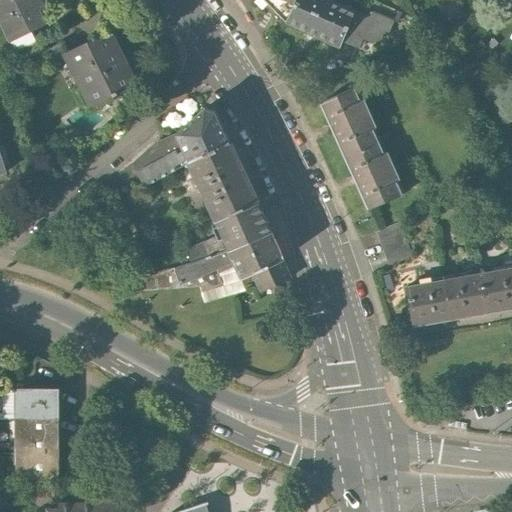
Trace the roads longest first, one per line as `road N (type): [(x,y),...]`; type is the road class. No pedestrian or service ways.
road 1 (primary): [(341,321),(281,157),(180,0)]
road 2 (primary): [(0,300),(222,410)]
road 3 (primary): [(341,321),(331,366),(303,390),(269,407),(222,410)]
road 4 (primary): [(222,410),(365,459)]
road 5 (primary): [(365,459),(511,476)]
road 6 (primary): [(365,459),(341,321)]
